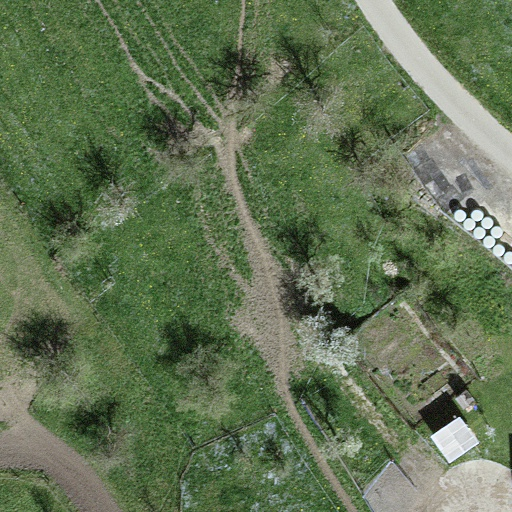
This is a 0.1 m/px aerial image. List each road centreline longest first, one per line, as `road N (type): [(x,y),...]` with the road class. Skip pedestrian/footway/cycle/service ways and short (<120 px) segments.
road 1 (unclassified): [(377,0),(467,111),(511,150)]
road 2 (track): [(108,511),(75,478),(36,463),(0,468)]
